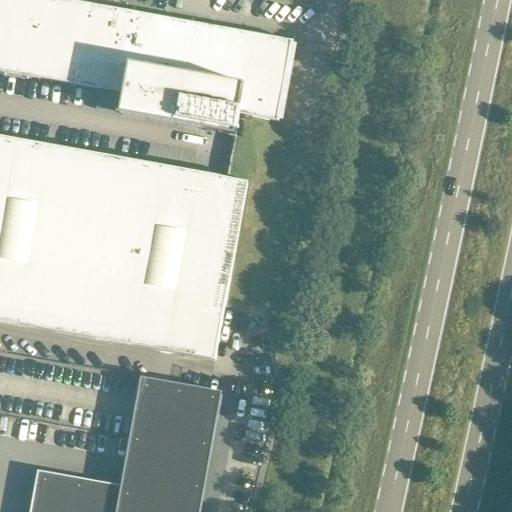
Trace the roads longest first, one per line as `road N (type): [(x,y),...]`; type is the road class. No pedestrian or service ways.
road 1 (secondary): [(485,0),(378,511)]
road 2 (secondary): [(463,511),(511,286)]
